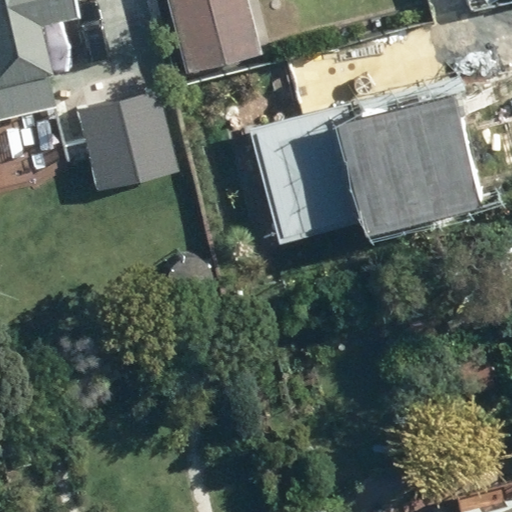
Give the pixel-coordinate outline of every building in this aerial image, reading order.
[(0,0),(0,105),(51,94),(45,69),(59,64),(47,15),(88,4),(86,0),(0,0)] [(263,48),(250,0),(168,0),(187,68),(263,48)] [(246,112),(276,223),(511,159),(511,60),(352,104),(346,85),(246,112)] [(183,169),(165,86),(77,104),(95,188),(183,169)] [(511,511),(511,493),(464,507),(464,511),(511,511)]
